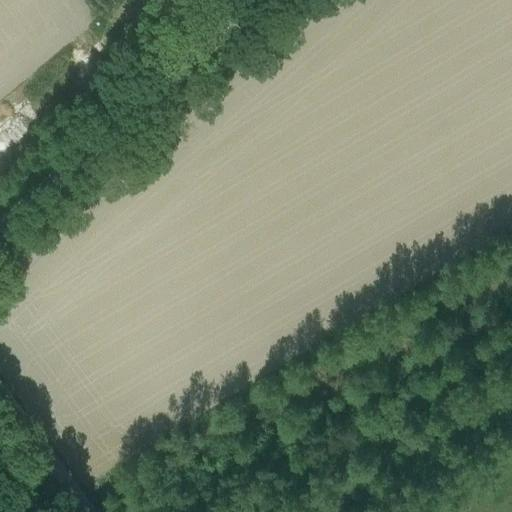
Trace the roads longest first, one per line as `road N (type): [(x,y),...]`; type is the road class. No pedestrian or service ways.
road 1 (unclassified): [(0,230),(259,0)]
road 2 (track): [(89,511),(0,393)]
